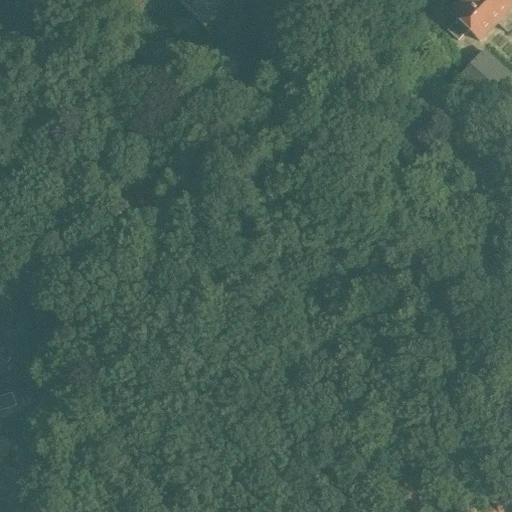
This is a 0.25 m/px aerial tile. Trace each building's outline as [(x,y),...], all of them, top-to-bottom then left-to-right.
[(145,0),(102,0),(125,22),(145,0)] [(176,0),(211,38),(252,0),(176,0)] [(506,32),(511,25),(511,9),(511,8),(511,6),(505,0),(455,0),(457,2),(447,13),(455,21),(447,30),(458,41),(466,31),(479,43),(497,24),(506,32)] [(454,82),(483,110),(511,81),(482,53),(454,82)] [(0,302),(15,277),(0,267),(0,305),(1,303),(0,302)] [(0,376),(3,372),(13,377),(18,368),(0,358),(0,376)] [(0,397),(0,412),(16,407),(12,394),(0,397)] [(63,417),(51,410),(45,422),(56,428),(63,417)] [(0,483),(20,494),(24,485),(0,472),(0,483)] [(20,494),(0,483),(0,495),(15,503),(20,494)]
